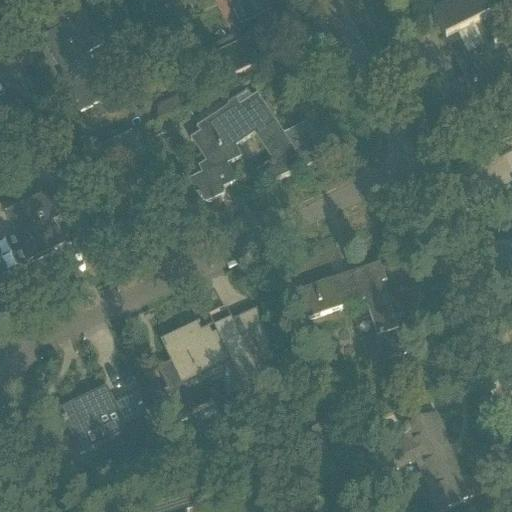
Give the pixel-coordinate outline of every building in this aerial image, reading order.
[(88,0),(94,9),(108,0),(88,0)] [(204,0),(229,0),(241,25),(272,10),(266,0),(201,0),(202,1),(204,0)] [(440,94),(451,117),(488,98),(468,58),(485,49),(488,54),(506,45),(483,0),(467,0),(433,18),(465,81),(440,94)] [(77,4),(43,24),(51,37),(44,41),(61,71),(64,69),(70,79),(63,83),(81,114),(108,99),(85,58),(103,48),(85,17),(77,4)] [(250,40),(215,58),(221,68),(227,82),(244,73),(262,64),(255,50),(250,40)] [(179,188),(171,191),(178,205),(187,224),(199,218),(201,212),(198,205),(201,203),(203,205),(207,206),(223,198),(225,194),(223,190),(230,187),(231,189),(235,187),(234,186),(235,185),(227,167),(240,160),(235,149),(255,136),(276,168),(273,170),(272,170),(270,171),(269,169),(268,167),(256,175),(263,190),(269,187),(322,162),(322,161),(320,162),(306,131),(286,140),(257,97),(253,100),(248,93),(231,104),(227,107),(224,102),(194,122),(199,129),(198,130),(201,136),(191,143),(206,164),(201,168),(199,169),(203,176),(187,184),(186,183),(180,181),(178,187),(179,188)] [(0,102),(0,131),(3,137),(26,124),(10,97),(0,102)] [(82,157),(66,164),(72,177),(89,170),(82,157)] [(106,162),(98,165),(102,174),(110,170),(106,162)] [(248,183),(240,187),(244,196),(252,193),(248,183)] [(53,193),(6,215),(21,247),(29,265),(39,260),(41,264),(55,257),(54,253),(64,248),(64,247),(51,220),(63,215),(65,219),(66,219),(57,200),(53,193)] [(381,266),(299,294),(305,314),(308,323),(366,304),(366,306),(378,342),(367,346),(375,367),(396,360),(415,354),(402,317),(394,320),(382,286),(387,284),(381,266)] [(171,367),(158,373),(169,394),(182,388),(184,387),(196,381),(230,365),(242,391),(245,397),(262,389),(260,385),(271,380),(265,366),(275,362),(267,341),(266,342),(254,348),(245,352),(231,324),(226,313),(209,322),(214,333),(216,338),(207,342),(205,343),(201,335),(198,327),(160,344),(171,367)] [(107,390),(60,413),(80,457),(99,448),(101,447),(118,439),(125,455),(123,456),(129,470),(147,461),(153,473),(167,466),(157,446),(147,427),(154,424),(144,393),(115,407),(107,390)] [(196,413),(178,421),(187,441),(188,440),(220,425),(215,413),(211,406),(196,413)] [(318,449),(347,436),(337,414),(308,427),(318,449)] [(431,503),(434,511),(448,511),(480,497),(472,481),(467,484),(436,419),(403,434),(406,439),(385,449),(398,475),(418,465),(435,501),(431,503)] [(331,451),(340,469),(367,455),(359,438),(331,451)] [(319,457),(302,464),(308,478),(325,470),(319,457)] [(193,511),(196,511),(191,495),(180,499),(180,498),(152,507),(153,511),(193,511)]
